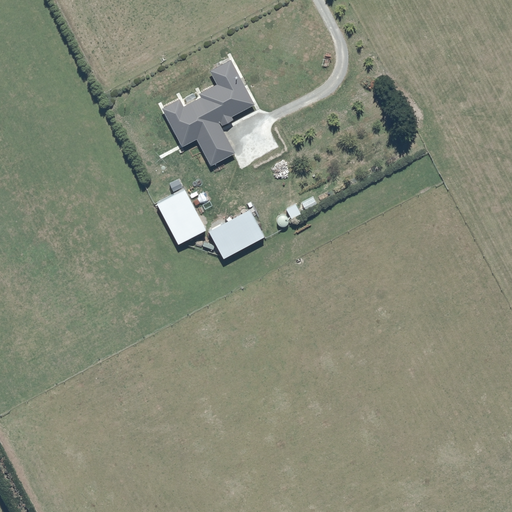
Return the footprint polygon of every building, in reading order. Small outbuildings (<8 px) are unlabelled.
[(182,145),(197,137),(211,163),(234,150),(221,125),(233,118),(231,115),(255,102),(231,58),(210,70),(216,82),(201,90),(202,93),(184,103),(180,96),(161,106),(182,145)] [(185,184),(157,199),(179,241),(207,226),(185,184)] [(295,200),(286,206),(292,217),(302,210),(295,200)] [(249,203),(237,209),(235,205),(228,209),(230,213),(208,225),(224,255),(265,232),(249,203)] [(275,217),(275,218),(275,220),(275,221),(276,221),(276,222),(277,223),(277,224),(278,224),(278,225),(279,225),(280,225),(280,226),(281,226),(282,226),(283,226),(284,226),(285,226),(286,226),(286,225),(287,225),(288,224),(289,223),(290,222),(290,221),(290,220),(290,219),(290,218),(290,217),(290,216),(290,215),(289,214),(289,213),(288,213),(288,212),(287,212),(286,211),(285,211),(284,211),(283,211),(282,211),(281,211),(280,211),(279,211),(279,212),(278,212),(278,213),(277,213),(276,214),(276,215),(275,216),(275,217)]
